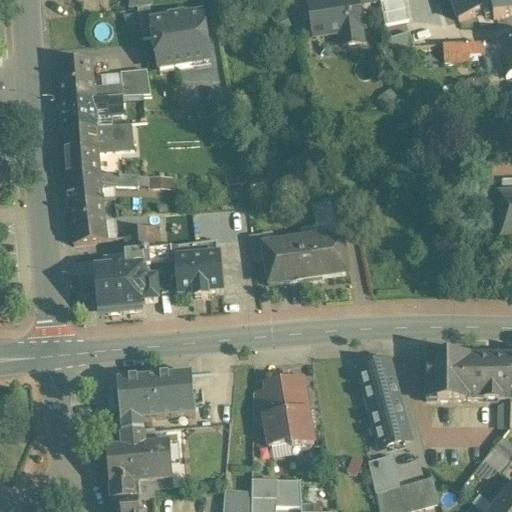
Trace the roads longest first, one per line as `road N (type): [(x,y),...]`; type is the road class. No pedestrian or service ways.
road 1 (secondary): [(511,329),(374,329),(54,357)]
road 2 (secondary): [(54,357),(33,87)]
